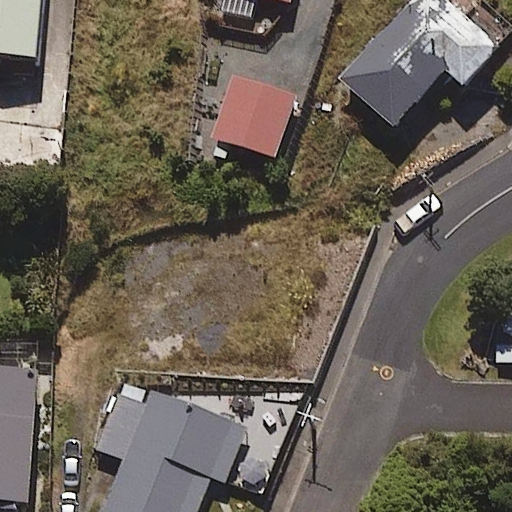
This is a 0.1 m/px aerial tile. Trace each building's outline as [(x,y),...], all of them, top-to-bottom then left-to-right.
[(40,0),(0,0),(0,58),(35,61),(40,0)] [(501,50),(448,0),(416,0),(338,81),(392,133),(446,77),(461,92),(501,50)] [(295,99),(232,78),(211,142),(274,163),(295,99)] [(0,505),(30,507),(38,374),(0,371),(0,505)] [(250,427),(150,388),(101,511),(195,511),(208,478),(227,486),(250,427)]
